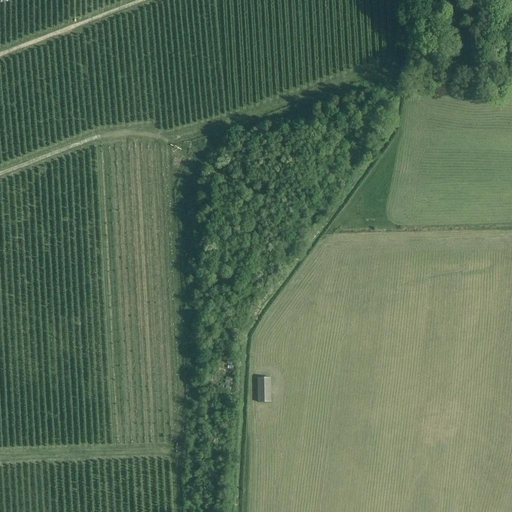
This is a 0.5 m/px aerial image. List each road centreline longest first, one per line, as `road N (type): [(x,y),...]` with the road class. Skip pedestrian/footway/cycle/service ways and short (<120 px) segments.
road 1 (track): [(371,72),(183,138),(97,138),(0,175)]
road 2 (track): [(176,451),(184,351),(175,189),(197,134)]
road 3 (track): [(176,511),(176,451),(0,456)]
road 4 (track): [(142,0),(0,54)]
